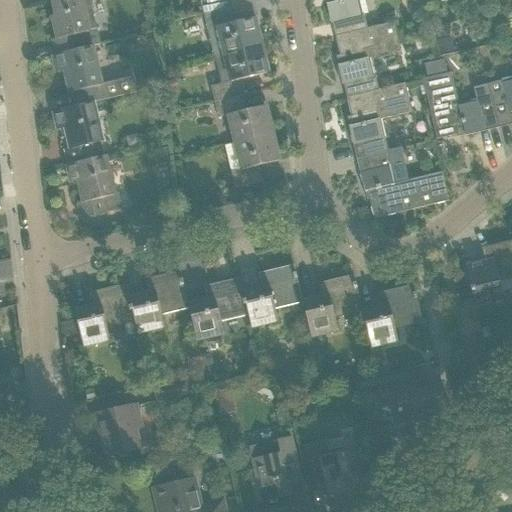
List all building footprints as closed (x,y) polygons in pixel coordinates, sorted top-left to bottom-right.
[(57,39),(51,40),(53,49),(54,55),(81,49),(90,46),(100,44),(89,0),(51,0),(56,16),(52,17),(57,39)] [(198,0),(203,15),(230,8),(227,0),(198,0)] [(325,0),(327,3),(326,4),(330,23),(331,23),(334,35),(366,28),(359,0),(325,0)] [(203,15),(213,58),(260,46),(253,19),(234,24),(230,8),(203,15)] [(426,19),(413,22),(416,31),(428,28),(426,19)] [(342,84),(346,98),(378,90),(370,58),(400,51),(399,49),(398,45),(396,36),(392,22),(366,28),(334,35),(339,56),(335,56),(338,65),(336,65),(341,84),(342,84)] [(149,23),(140,25),(142,33),(151,30),(149,23)] [(405,34),(396,36),(398,45),(407,43),(405,34)] [(443,38),(435,40),(438,54),(447,52),(452,51),(449,37),(443,38)] [(511,77),(486,84),(489,96),(496,128),(511,125),(508,113),(511,111),(511,44),(511,45),(511,49),(511,77)] [(72,93),(75,107),(91,103),(113,98),(110,82),(100,85),(90,46),(81,49),(54,55),(53,56),(57,74),(65,72),(70,93),(72,93)] [(210,87),(213,103),(241,96),(237,81),(266,74),(260,46),(213,58),(220,85),(210,87)] [(443,60),(423,65),(426,78),(446,73),(443,60)] [(496,128),(489,96),(458,103),(450,72),(446,73),(426,78),(422,79),(436,139),(455,135),(456,137),(463,135),(463,136),(496,128)] [(347,126),(355,159),(387,151),(380,120),(411,113),(404,84),(378,90),(346,98),(350,116),(346,117),(348,126),(347,126)] [(229,116),(235,143),(271,134),(264,107),(245,112),(241,96),(213,103),(217,119),(229,116)] [(65,109),(55,112),(59,129),(63,128),(68,149),(64,150),(67,162),(68,166),(78,163),(93,160),(104,157),(91,103),(75,107),(65,109)] [(137,134),(125,137),(128,148),(139,146),(137,134)] [(271,134),(235,143),(241,170),(230,173),(234,189),(262,182),(258,166),(277,162),(271,134)] [(166,145),(154,148),(158,163),(170,161),(166,145)] [(387,151),(355,159),(363,192),(364,192),(366,199),(368,199),(373,219),(447,201),(443,182),(441,173),(406,181),(398,149),(387,152),(387,151)] [(78,163),(68,166),(71,182),(75,181),(80,203),(77,204),(80,219),(122,209),(118,194),(113,195),(104,157),(93,160),(78,163)] [(511,240),(481,249),(485,262),(465,267),(475,307),(484,305),(504,300),(499,280),(511,276),(511,240)] [(301,303),(302,302),(293,265),(258,273),(261,287),(242,292),(247,314),(250,328),(278,322),(274,308),(300,301),(301,303)] [(160,314),(188,307),(187,305),(179,272),(145,280),(148,294),(128,298),(133,320),(137,334),(164,328),(160,314)] [(361,313),(362,313),(362,312),(353,276),(318,284),(322,298),(302,302),(311,339),(338,333),(334,318),(361,312),(361,313)] [(219,321),(247,314),(242,292),(238,278),(204,286),(207,300),(187,305),(188,307),(196,342),(223,335),(219,321)] [(106,327),(133,320),(128,298),(125,285),(90,293),(93,307),(74,311),(82,347),(109,341),(106,327)] [(362,312),(362,313),(370,348),(398,342),(395,327),(422,321),(413,285),(378,293),(381,307),(362,312)] [(484,305),(475,307),(478,319),(487,317),(484,305)] [(209,354),(199,357),(202,368),(212,365),(209,354)] [(324,365),(320,374),(330,379),(334,370),(324,365)] [(388,366),(377,368),(379,376),(390,373),(388,366)] [(359,380),(354,382),(357,397),(363,395),(395,388),(403,420),(428,414),(428,416),(446,411),(438,376),(419,381),(415,367),(390,373),(379,376),(359,380)] [(134,370),(123,372),(126,384),(137,382),(134,370)] [(152,387),(156,402),(192,394),(188,378),(152,387)] [(261,383),(256,391),(272,399),(276,390),(261,383)] [(339,388),(337,399),(349,401),(351,390),(339,388)] [(93,389),(85,391),(87,399),(95,397),(93,389)] [(136,405),(111,411),(92,416),(95,431),(99,430),(106,458),(140,450),(132,415),(138,414),(136,405)] [(276,441),(249,448),(252,461),(253,467),(258,486),(262,485),(266,501),(291,495),(288,486),(288,484),(300,481),(296,465),(292,446),(290,438),(281,440),(276,441)] [(325,441),(298,448),(303,469),(307,484),(325,479),(326,484),(330,498),(328,499),(328,500),(366,491),(366,490),(364,490),(359,471),(354,449),(329,455),(325,441)] [(166,460),(153,463),(157,477),(169,474),(166,460)] [(159,511),(223,511),(221,502),(199,507),(192,480),(154,489),(159,511)]
